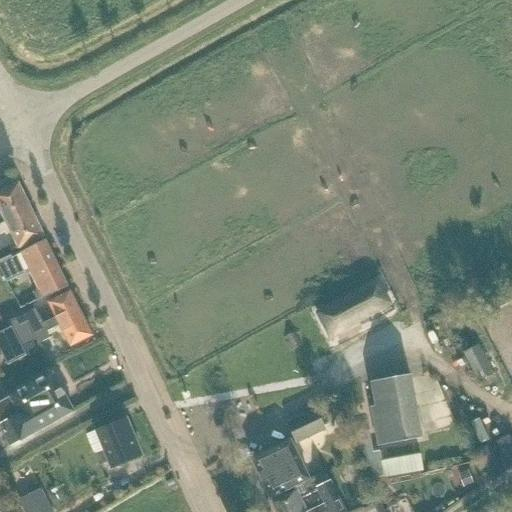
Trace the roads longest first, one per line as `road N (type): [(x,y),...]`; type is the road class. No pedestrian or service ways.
road 1 (unclassified): [(208,511),(23,122)]
road 2 (unclassified): [(23,122),(243,0)]
road 3 (residential): [(511,424),(443,386),(415,312)]
